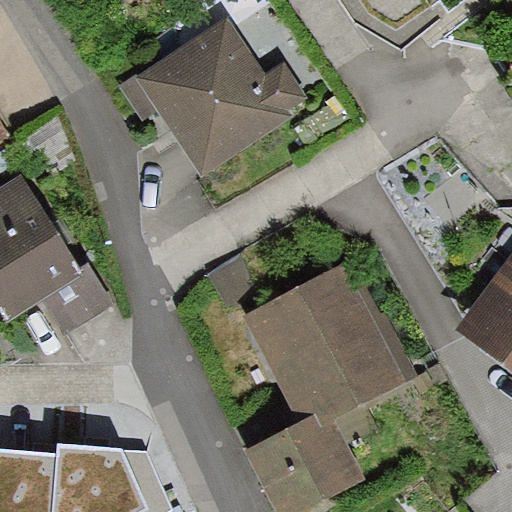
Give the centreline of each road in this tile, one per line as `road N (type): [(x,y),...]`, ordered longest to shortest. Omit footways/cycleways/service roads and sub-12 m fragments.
road 1 (residential): [(316,0),(400,121),(329,171),(141,272)]
road 2 (residential): [(29,0),(89,108),(141,272)]
road 3 (residential): [(0,386),(175,380)]
road 4 (residential): [(175,380),(230,511)]
